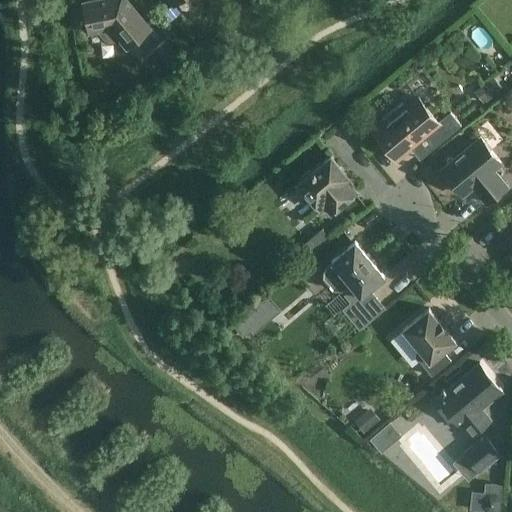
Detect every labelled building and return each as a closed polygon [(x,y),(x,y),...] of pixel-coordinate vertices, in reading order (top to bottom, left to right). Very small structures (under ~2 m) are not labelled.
[(120,37),(127,46),(149,28),(125,0),(99,0),(85,3),(90,30),(101,28),(101,31),(103,34),(104,36),(111,39),(115,39),(117,38),(120,37)] [(156,48),(170,65),(180,56),(166,39),(156,48)] [(497,93),(511,85),(511,72),(492,83),(497,93)] [(425,134),(435,146),(461,125),(450,112),(438,122),(418,97),(406,107),(402,101),(382,118),(387,123),(375,133),(396,158),(425,134)] [(478,192),(486,203),(507,186),(493,170),(501,163),(480,137),(442,169),(451,179),(449,184),(455,192),(460,191),(463,194),(475,184),(480,191),(478,192)] [(303,178),(298,182),(320,208),(324,205),(331,212),(357,191),(346,178),(348,176),(347,175),(345,177),(342,174),(345,172),(331,155),(311,172),(309,170),(301,176),(303,178)] [(344,309),(360,328),(384,308),(369,289),(384,276),(355,241),(348,247),(346,245),(337,253),(339,254),(331,261),(333,263),(325,270),(324,277),(333,289),(341,289),(352,302),(344,309)] [(271,298),(236,326),(245,336),(253,330),(256,333),(282,311),(271,298)] [(416,356),(432,376),(451,360),(444,351),(456,340),(446,329),(447,328),(445,326),(444,327),(440,321),(441,321),(439,319),(438,319),(429,308),(403,329),(419,349),(416,352),(416,356)] [(312,337),(299,351),(313,364),(326,351),(312,337)] [(462,424),(472,436),(491,419),(481,408),(498,394),(475,366),(446,391),(444,388),(441,390),(443,393),(437,398),(460,426),(462,424)] [(463,453),(479,471),(500,454),(485,435),(463,453)] [(498,484),(490,484),(489,494),(484,497),(483,505),(487,510),(486,511),(494,511),(495,511),(499,507),(500,499),(496,494),(498,484)]
